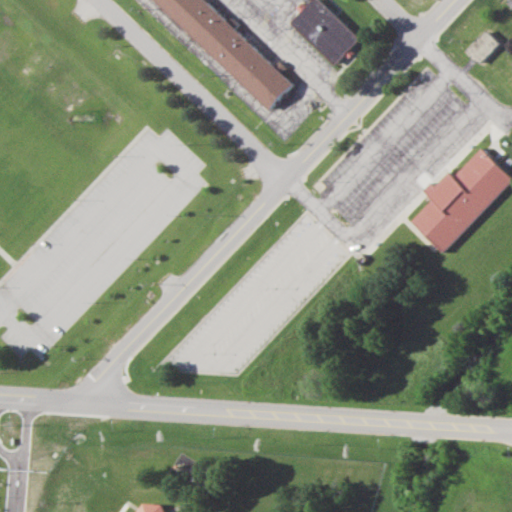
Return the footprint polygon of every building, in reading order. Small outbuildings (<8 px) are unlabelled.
[(158,0),(207,0),(293,83),(270,107),(158,0)] [(292,21),(296,16),(312,0),(322,0),(360,38),(335,63),(292,21)] [(469,48),(488,29),(501,42),(482,62),(469,48)] [(415,219),(436,197),(431,193),(426,188),(434,180),(439,185),(452,171),(457,175),(484,146),(485,147),(488,151),(493,155),(497,159),(511,173),(511,181),(447,250),(441,244),(438,241),(415,219)] [(165,511),(160,500),(136,511),(165,511)]
